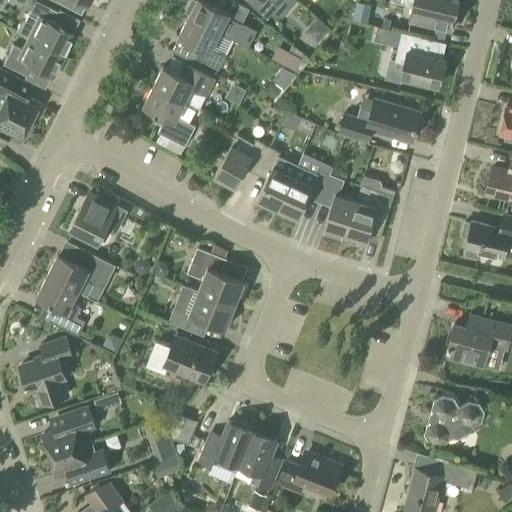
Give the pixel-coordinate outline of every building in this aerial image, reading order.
[(29,38),(61,54),(72,33),(52,23),(57,12),(34,0),(24,19),(18,23),(14,31),(29,39),(29,38)] [(220,32),(234,39),(250,9),(232,0),(224,0),(221,8),(205,0),(196,0),(188,16),(220,32)] [(267,19),(278,7),(283,0),(246,0),(267,19)] [(451,29),(458,0),(414,0),(411,15),(427,18),(426,22),(451,29)] [(211,48),(220,32),(188,16),(178,36),(201,47),(195,58),(219,70),(226,55),(211,48)] [(374,40),(386,43),(389,29),(377,26),(374,40)] [(446,31),(434,29),(432,39),(443,42),(446,31)] [(442,66),(444,58),(419,52),(422,37),(401,32),(395,59),(389,57),(384,79),(401,83),(403,77),(438,86),(439,78),(443,76),(445,70),(442,66)] [(50,75),(61,54),(29,38),(29,39),(23,50),(12,44),(2,64),(24,76),(30,65),(50,75)] [(295,71),(302,58),(278,45),(271,58),(295,71)] [(340,55),(336,70),(358,75),(362,60),(340,55)] [(199,108),(205,95),(207,96),(216,78),(186,63),(181,74),(163,65),(153,85),(184,101),(199,108)] [(0,107),(27,121),(37,102),(27,96),(33,84),(0,67),(0,107)] [(177,116),(184,101),(153,85),(143,105),(158,113),(155,120),(162,124),(158,132),(185,146),(195,126),(177,116)] [(424,120),(419,115),(420,111),(374,98),(368,120),(344,113),(339,132),(368,140),(371,129),(411,141),(413,134),(421,132),(424,120)] [(511,107),(506,106),(499,133),(505,135),(504,140),(511,141),(511,107)] [(17,140),(27,121),(0,107),(0,146),(3,148),(9,136),(17,140)] [(257,169),(269,146),(255,138),(253,142),(238,133),(232,144),(214,174),(234,185),(247,163),(257,169)] [(276,211),(297,164),(278,155),(281,151),(269,146),(257,169),(268,175),(258,197),(264,200),(261,204),(276,211)] [(320,197),(330,173),(325,172),(325,171),(318,169),(316,172),(297,164),(276,211),(291,218),(293,213),(298,216),(309,193),(320,197)] [(511,171),(492,167),(486,192),(511,198),(511,171)] [(345,233),(354,200),(340,195),(345,179),(330,173),(320,197),(332,202),(324,226),(327,227),(325,232),(340,237),(342,232),(345,233)] [(354,200),(345,233),(367,239),(374,215),(385,219),(393,194),(395,190),(382,186),(380,180),(363,175),(359,190),(355,201),(354,200)] [(102,243),(107,242),(112,234),(110,228),(105,226),(116,206),(89,192),(71,228),(97,241),(102,243)] [(511,235),(511,216),(503,214),(500,228),(471,221),(465,247),(504,256),(509,235),(511,235)] [(198,290),(234,303),(238,295),(242,297),(248,283),(243,281),(244,279),(220,270),(225,258),(197,247),(187,272),(203,278),(198,290)] [(47,275),(78,291),(97,301),(113,268),(83,253),(78,264),(58,254),(47,275)] [(72,302),(78,291),(47,275),(36,297),(56,307),(49,321),(78,336),(86,321),(76,316),(82,307),(72,302)] [(225,328),(234,303),(198,290),(189,314),(173,308),(168,321),(196,333),(201,319),(225,328)] [(511,327),(511,325),(469,314),(466,325),(454,322),(445,356),(483,366),(489,344),(506,349),(511,327)] [(216,350),(175,334),(171,346),(155,340),(145,365),(165,373),(167,365),(205,380),(216,350)] [(70,395),(64,377),(66,377),(59,359),(72,354),(66,336),(40,345),(44,357),(20,365),(28,389),(33,388),(39,406),(70,395)] [(459,404),(453,395),(443,392),(434,397),(431,407),(436,416),(436,418),(427,423),(424,433),(430,442),(440,446),(449,440),(456,439),(468,432),(472,427),(481,422),(484,411),(479,402),(469,399),(459,404)] [(103,396),(94,399),(98,410),(107,407),(103,396)] [(89,403),(63,411),(49,416),(53,430),(43,433),(50,453),(92,440),(89,430),(97,428),(89,403)] [(188,443),(197,420),(163,407),(171,436),(188,443)] [(239,464),(252,430),(228,420),(219,443),(208,439),(199,461),(211,466),(212,462),(236,472),(239,464)] [(239,464),(254,470),(250,481),(258,484),(269,489),(278,467),(267,462),(276,439),(252,430),(239,464)] [(67,470),(72,485),(112,471),(104,446),(95,449),(92,440),(50,453),(57,474),(67,470)] [(171,442),(152,448),(156,459),(174,454),(171,442)] [(321,462),(304,455),(299,466),(286,460),(277,483),(299,492),(303,483),(330,493),(341,465),(323,458),(321,462)] [(177,457),(162,466),(169,476),(183,468),(177,457)] [(472,488),(477,469),(435,457),(431,471),(415,467),(404,508),(416,511),(433,511),(442,480),(472,488)] [(125,511),(119,504),(125,500),(110,480),(84,494),(97,511),(125,511)] [(511,483),(511,484),(511,483),(497,492),(504,503),(511,497),(511,483)] [(185,505),(176,502),(174,510),(179,511),(183,510),(185,505)]
